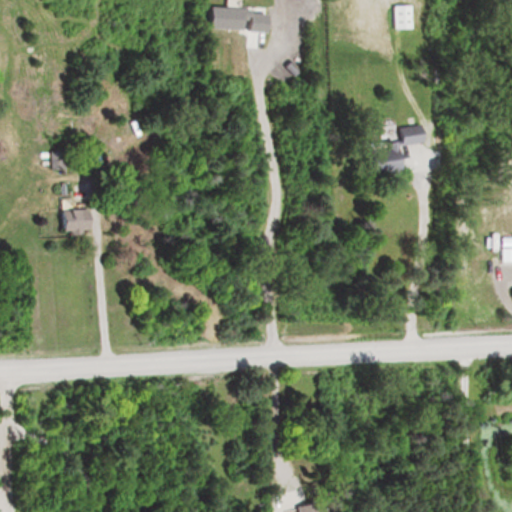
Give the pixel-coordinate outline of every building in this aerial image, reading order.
[(405,6),(388,6),(388,29),(405,29),(405,6)] [(260,13),(212,10),(211,29),(259,32),(260,13)] [(389,147),(415,144),(412,127),(388,130),(390,143),(354,147),(358,177),(392,173),(389,147)] [(83,232),(83,211),(53,211),(53,232),(83,232)] [(325,511),(323,503),(295,509),(295,511),(325,511)]
